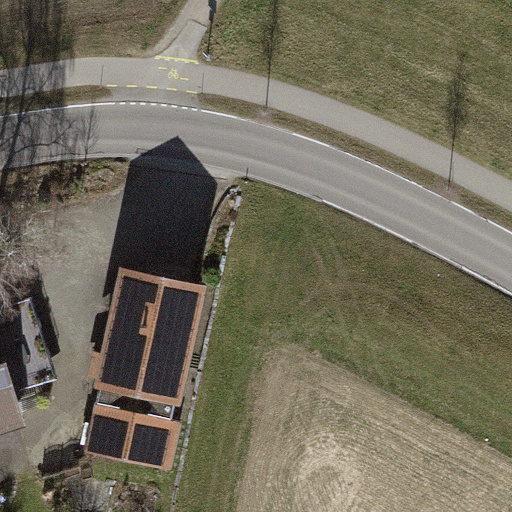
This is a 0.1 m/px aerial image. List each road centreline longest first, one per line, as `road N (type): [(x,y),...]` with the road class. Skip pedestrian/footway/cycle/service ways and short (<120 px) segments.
road 1 (tertiary): [(511,265),(411,209),(263,153),(156,131),(0,147)]
road 2 (track): [(156,131),(204,0)]
